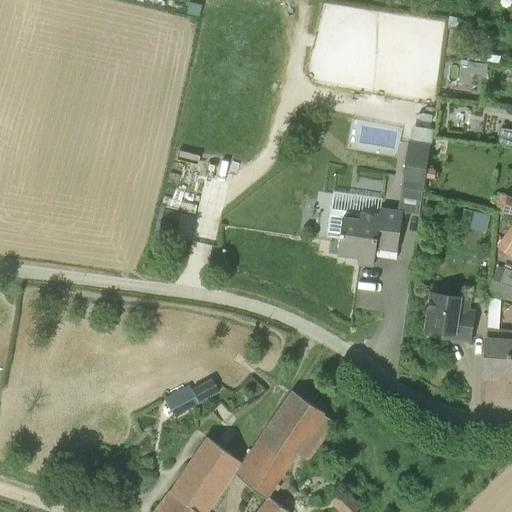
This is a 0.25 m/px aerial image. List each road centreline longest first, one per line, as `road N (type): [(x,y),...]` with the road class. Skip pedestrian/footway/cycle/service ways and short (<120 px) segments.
road 1 (unclassified): [(0,267),(253,306),(342,348),(421,403),(471,419),(511,420)]
road 2 (track): [(193,293),(213,215),(262,166),(279,135),(299,16)]
